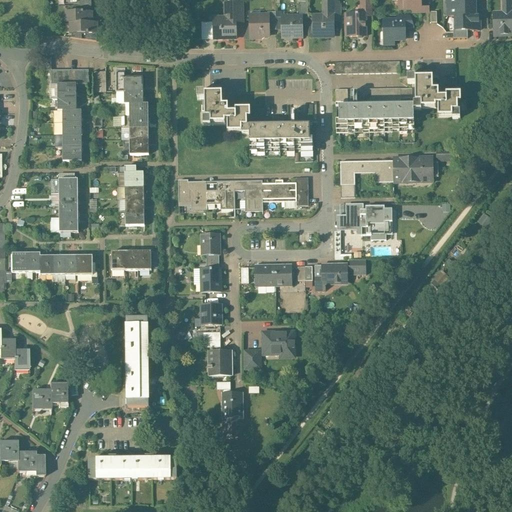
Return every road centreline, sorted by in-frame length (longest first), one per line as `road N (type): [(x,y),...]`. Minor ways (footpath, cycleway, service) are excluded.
road 1 (residential): [(511,43),(292,57)]
road 2 (residential): [(292,57),(106,54)]
road 3 (residential): [(327,226),(323,82),(309,63),(292,57)]
road 4 (residential): [(0,202),(24,113),(12,57)]
road 5 (residential): [(86,404),(35,511)]
